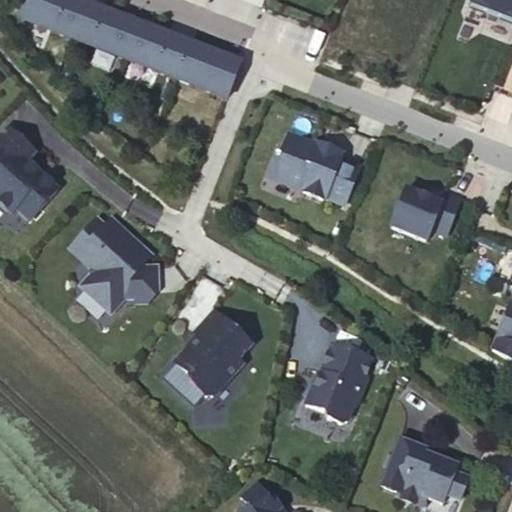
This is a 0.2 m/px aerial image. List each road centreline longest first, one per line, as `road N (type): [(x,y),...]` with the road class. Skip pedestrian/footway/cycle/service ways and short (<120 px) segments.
road 1 (residential): [(258,37),(186,239),(248,272)]
road 2 (residential): [(258,37),(305,77),(511,158)]
